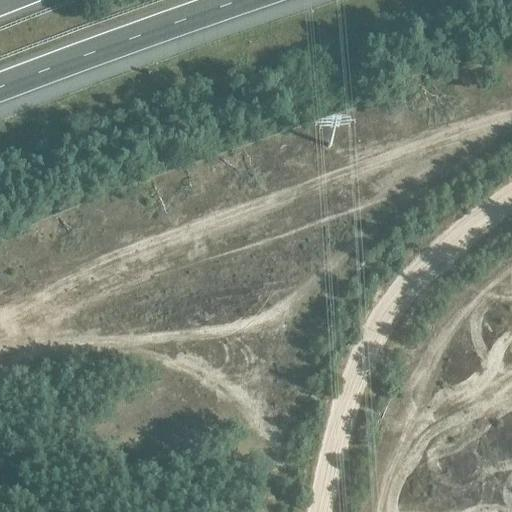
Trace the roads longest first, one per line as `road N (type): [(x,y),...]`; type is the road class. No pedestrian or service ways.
road 1 (track): [(0,308),(453,127),(511,113)]
road 2 (track): [(511,197),(428,262),(388,310),(353,380),(321,511)]
road 3 (track): [(0,353),(137,341),(219,386),(327,487)]
road 4 (motorway): [(0,90),(247,0)]
road 5 (track): [(394,301),(381,296),(137,341)]
